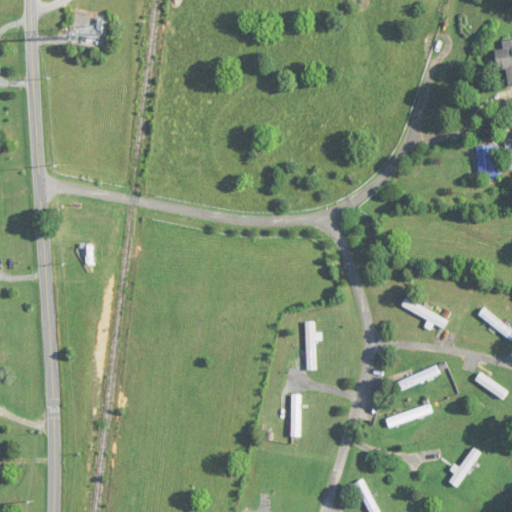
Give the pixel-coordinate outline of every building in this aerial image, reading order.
[(511,38),(503,39),(504,49),(496,50),(497,68),(507,67),(509,86),(511,85),(511,38)] [(479,145),(480,179),(501,179),(500,145),(479,145)] [(479,314),(511,341),(511,330),(485,308),(479,314)] [(322,332),(315,332),(315,322),(306,322),(306,370),(317,370),(317,341),(322,341),(322,332)] [(441,373),(436,364),(399,383),(403,392),(441,373)] [(505,398),(509,391),(480,374),(476,381),(505,398)] [(292,437),(301,437),(301,394),(292,394),(292,437)] [(434,412),(430,403),(386,419),(390,429),(434,412)]
